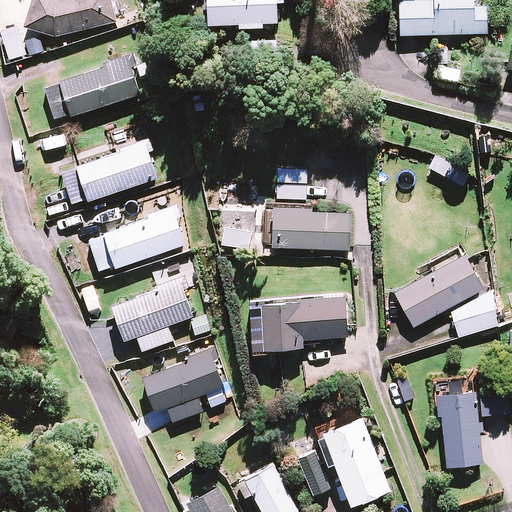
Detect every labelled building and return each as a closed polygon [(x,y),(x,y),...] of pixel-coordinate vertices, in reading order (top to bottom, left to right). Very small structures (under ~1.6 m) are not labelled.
[(209,0),(209,21),(241,21),(241,24),(278,24),(278,0),(209,0)] [(475,3),(474,0),(401,0),(402,31),(488,31),(488,3),(475,3)] [(277,41),(252,41),(251,65),(277,65),(277,41)] [(139,92),(128,58),(47,85),(58,119),(139,92)] [(157,174),(146,141),(63,169),(75,202),(157,174)] [(471,171),(438,151),(429,166),(462,185),(471,171)] [(308,166),(278,165),(278,196),(307,197),(308,166)] [(101,270),(186,242),(178,217),(183,215),(179,202),(148,212),(149,216),(90,235),(101,270)] [(354,207),(274,202),(272,242),(352,247),(354,207)] [(253,228),(224,224),(222,241),(250,245),(253,228)] [(486,284),(468,250),(397,288),(415,322),(486,284)] [(192,313),(180,280),(115,304),(126,337),(138,332),(144,348),(173,337),(167,322),(192,313)] [(504,310),(496,288),(450,306),(461,335),(498,321),(495,314),(504,310)] [(347,334),(345,294),(250,299),(253,346),(303,344),(303,336),(347,334)] [(224,384),(212,350),(144,374),(156,408),(169,404),(174,418),(203,408),(198,394),(224,384)] [(483,460),(477,388),(437,391),(439,412),(443,412),(448,463),(483,460)] [(393,486),(365,412),(318,430),(330,461),(337,458),(352,501),(393,486)] [(301,511),(275,460),(239,478),(246,493),(254,489),(266,511),(301,511)] [(233,511),(218,484),(187,500),(193,511),(233,511)]
